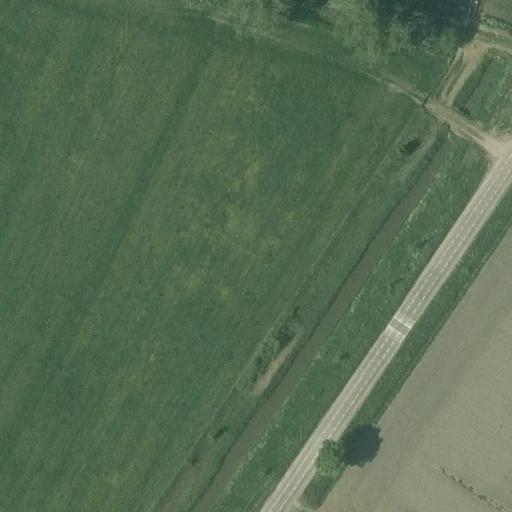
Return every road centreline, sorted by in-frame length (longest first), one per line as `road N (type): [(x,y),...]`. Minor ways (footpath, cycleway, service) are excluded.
road 1 (tertiary): [(272,511),(511,159)]
road 2 (track): [(511,41),(343,0)]
